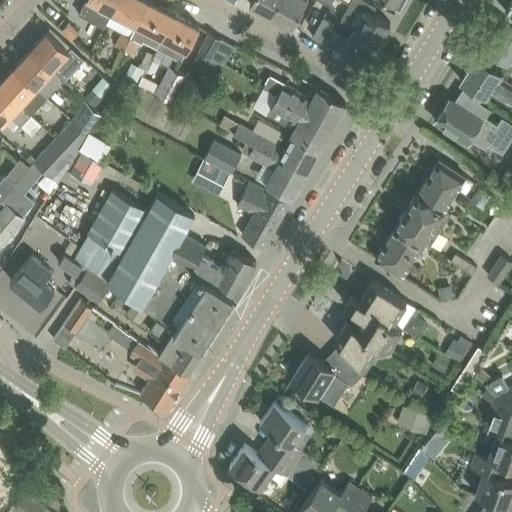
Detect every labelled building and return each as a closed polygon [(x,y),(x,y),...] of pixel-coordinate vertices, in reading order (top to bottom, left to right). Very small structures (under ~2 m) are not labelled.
[(105,26),(113,10),(117,0),(85,0),(81,8),(79,12),(105,26)] [(149,0),(117,0),(113,10),(138,23),(149,0)] [(157,46),(162,36),(174,12),(151,0),(149,0),(138,23),(149,29),(144,39),(157,46)] [(272,14),(278,0),(251,0),(250,3),(272,14)] [(293,25),(303,7),(306,0),(278,0),(272,14),(293,25)] [(377,4),(369,0),(351,0),(350,2),(364,11),(353,28),(379,43),(391,21),(373,11),(377,4)] [(182,58),(187,48),(188,49),(200,25),(174,12),(162,36),(157,46),(182,58)] [(323,16),(313,35),(342,50),(343,49),(367,63),(379,43),(353,28),(347,39),(330,28),(334,22),(323,16)] [(483,45),(500,56),(511,63),(511,25),(500,18),(497,23),(494,24),(491,27),(492,31),(483,45)] [(61,29),(72,39),(79,31),(69,21),(61,29)] [(64,77),(65,79),(85,58),(72,46),(69,49),(48,29),(32,47),(64,77)] [(223,38),(209,30),(198,50),(204,53),(213,57),(223,38)] [(125,48),(131,36),(121,31),(115,43),(125,48)] [(131,36),(125,48),(134,53),(140,40),(131,36)] [(15,65),(37,85),(48,95),(64,77),(32,47),(15,65)] [(213,57),(204,53),(196,68),(211,76),(219,61),(213,57)] [(491,90),(511,103),(511,83),(501,76),(504,71),(477,54),(461,79),(478,90),(487,96),(491,90)] [(132,61),(125,74),(138,80),(140,76),(144,67),(139,65),(132,61)] [(156,90),(159,92),(173,99),(187,73),(170,64),(156,90)] [(15,65),(0,81),(0,82),(31,113),(47,96),(36,86),(37,85),(15,65)] [(271,74),(264,86),(279,93),(278,94),(333,125),(346,101),(318,85),(312,97),(271,74)] [(63,78),(57,85),(68,96),(75,89),(63,78)] [(0,117),(3,121),(10,114),(21,124),(31,113),(0,82),(0,117)] [(94,106),(102,96),(92,87),(84,97),(85,98),(94,106)] [(468,141),(470,137),(485,147),(489,142),(503,151),(511,137),(511,122),(502,115),(497,123),(486,116),(491,108),(481,101),(481,100),(464,89),(457,100),(450,96),(435,119),(452,130),(468,141)] [(278,94),(272,106),(271,105),(267,113),(296,129),(294,133),(320,148),(333,125),(278,94)] [(101,112),(94,106),(85,98),(72,119),(87,133),(101,112)] [(71,118),(56,135),(75,153),(79,147),(78,146),(87,133),(72,119),(71,118)] [(285,148),(254,130),(240,122),(234,131),(247,139),(306,172),(320,148),(294,133),(285,148)] [(66,168),(75,153),(56,135),(36,157),(33,160),(53,177),(53,176),(58,180),(59,178),(66,168)] [(203,156),(231,172),(242,152),(213,137),(203,156)] [(306,172),(247,139),(242,148),(275,167),(267,181),(276,186),(293,196),(306,172)] [(104,161),(82,149),(79,147),(75,153),(66,168),(70,170),(92,183),(104,161)] [(231,172),(230,171),(213,162),(204,157),(197,169),(225,184),(231,172)] [(419,190),(444,207),(466,174),(440,157),(419,190)] [(0,211),(0,245),(1,244),(24,217),(22,215),(36,200),(25,191),(44,170),(35,161),(1,199),(6,204),(5,205),(0,211)] [(511,169),(508,167),(502,176),(500,179),(511,187),(511,169)] [(0,181),(0,199),(14,182),(5,175),(0,181)] [(242,233),(248,236),(265,246),(291,199),(251,177),(237,201),(254,210),(242,233)] [(482,206),(491,193),(480,185),(471,198),(482,206)] [(237,296),(169,256),(184,229),(185,230),(196,212),(194,211),(159,191),(154,198),(149,207),(113,187),(89,231),(73,257),(87,266),(108,281),(142,305),(157,317),(169,325),(178,331),(204,347),(205,346),(221,320),(237,296)] [(451,212),(444,207),(419,190),(418,189),(396,223),(397,224),(423,240),(431,245),(451,212)] [(397,224),(376,256),(402,273),(423,240),(397,224)] [(185,231),(185,230),(184,229),(169,256),(237,296),(238,295),(257,260),(233,247),(223,265),(202,253),(207,244),(185,231)] [(451,259),(461,266),(466,258),(455,251),(451,259)] [(41,303),(54,288),(57,284),(46,275),(52,268),(33,252),(11,279),(41,303)] [(87,266),(73,257),(65,252),(58,261),(74,273),(68,280),(74,285),(87,266)] [(511,259),(500,252),(496,259),(509,267),(511,262),(511,259)] [(477,265),(466,258),(461,266),(472,273),(477,265)] [(491,266),(504,274),(509,267),(496,259),(491,266)] [(87,266),(74,285),(96,301),(108,281),(87,266)] [(504,274),(491,266),(487,273),(500,282),(504,274)] [(342,343),(366,366),(382,341),(390,346),(403,325),(395,320),(408,301),(374,278),(360,299),(352,293),(346,303),(363,313),(356,324),(348,319),(336,337),(342,343)] [(440,299),(454,296),(452,285),(438,288),(440,299)] [(93,306),(81,297),(64,321),(76,330),(93,306)] [(416,314),(420,309),(415,306),(403,325),(403,326),(417,335),(426,320),(416,314)] [(166,340),(158,351),(164,355),(189,370),(204,347),(178,331),(169,325),(157,317),(149,329),(166,340)] [(124,330),(118,339),(127,346),(134,337),(124,330)] [(459,359),(468,346),(458,340),(456,338),(447,352),(459,359)] [(131,353),(139,358),(134,367),(150,377),(141,392),(168,409),(180,390),(191,371),(189,370),(164,355),(158,351),(139,340),(131,353)] [(342,343),(326,361),(309,350),(293,377),(310,387),(318,392),(335,403),(349,380),(353,383),(368,368),(366,366),(342,343)] [(478,345),(474,351),(484,357),(487,351),(485,350),(478,345)] [(432,364),(447,373),(455,360),(440,351),(432,364)] [(474,351),(470,357),(480,363),(484,357),(474,351)] [(466,363),(476,369),(480,363),(470,357),(466,363)] [(466,363),(463,369),(472,375),(476,369),(466,363)] [(482,366),(476,372),(485,381),(492,374),(482,366)] [(469,381),(472,375),(463,369),(459,375),(469,381)] [(465,387),(469,381),(459,375),(455,381),(465,387)] [(418,379),(412,389),(422,396),(429,385),(418,379)] [(455,381),(451,387),(461,393),(465,387),(455,381)] [(497,393),(491,387),(488,384),(482,393),(494,401),(497,393)] [(511,385),(498,393),(511,405),(511,385)] [(497,431),(488,454),(488,455),(503,460),(511,463),(511,436),(511,434),(511,405),(498,393),(497,392),(497,393),(494,401),(484,427),(497,431)] [(280,433),(272,445),(303,466),(313,473),(321,462),(304,449),(302,447),(307,441),(298,434),(307,422),(292,410),(276,399),(261,420),(280,433)] [(433,414),(413,407),(407,425),(427,432),(433,414)] [(443,421),(434,432),(446,442),(455,431),(443,421)] [(295,461),(303,466),(272,445),(265,456),(245,442),(230,463),(262,485),(271,472),(282,480),(295,461)] [(420,448),(413,459),(422,466),(429,456),(420,448)] [(511,477),(498,472),(503,460),(488,455),(488,454),(477,449),(472,463),(484,468),(475,491),(490,496),(502,501),(511,504),(511,477)] [(327,511),(334,503),(345,511),(361,488),(348,479),(341,490),(321,476),(311,491),(299,507),(305,511),(327,511)] [(372,511),(366,507),(373,496),(361,488),(345,511),(346,511),(372,511)] [(54,511),(53,511),(45,507),(46,505),(24,492),(14,508),(21,511),(54,511)] [(500,511),(496,509),(502,501),(490,496),(479,511),(500,511)]
